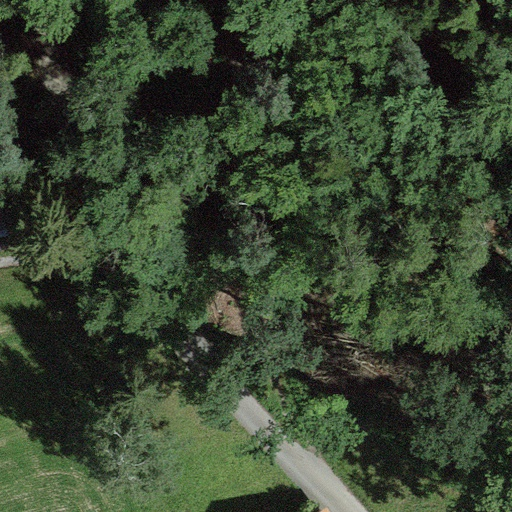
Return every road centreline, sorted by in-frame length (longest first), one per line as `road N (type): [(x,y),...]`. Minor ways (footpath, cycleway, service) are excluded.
road 1 (unclassified): [(70,0),(79,107),(201,348),(348,511)]
road 2 (track): [(259,0),(233,256),(250,403)]
